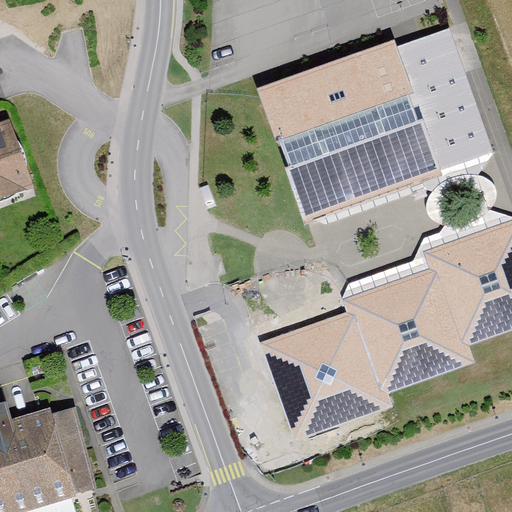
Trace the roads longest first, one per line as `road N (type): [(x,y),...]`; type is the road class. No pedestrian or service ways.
road 1 (tertiary): [(240,511),(139,216),(136,167),(161,0)]
road 2 (tertiary): [(511,435),(294,511)]
